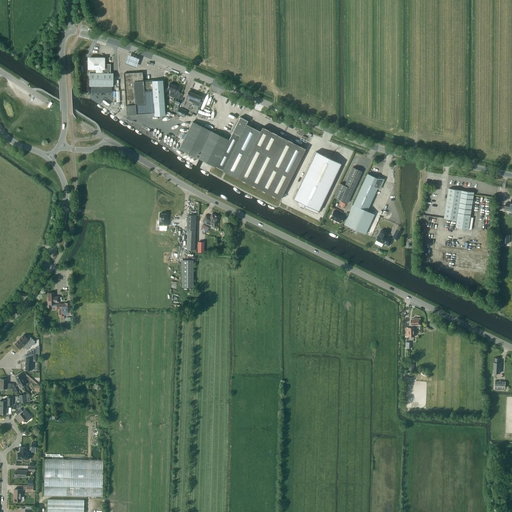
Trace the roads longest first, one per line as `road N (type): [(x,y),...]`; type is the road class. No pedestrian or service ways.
road 1 (secondary): [(511,348),(239,215),(107,139),(86,150),(59,143)]
road 2 (tertiary): [(511,175),(373,147),(68,29)]
road 3 (tertiary): [(0,323),(47,262),(63,218),(65,188),(48,158)]
